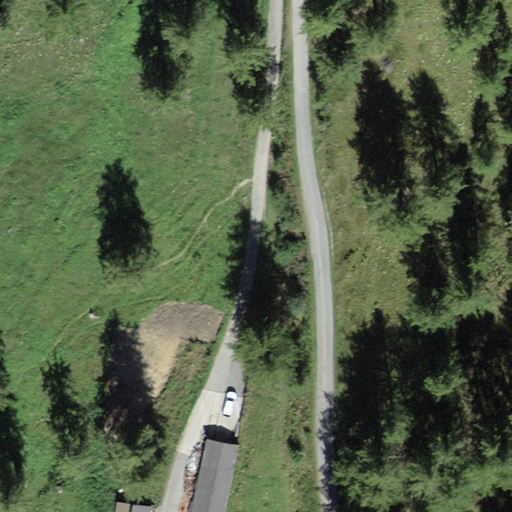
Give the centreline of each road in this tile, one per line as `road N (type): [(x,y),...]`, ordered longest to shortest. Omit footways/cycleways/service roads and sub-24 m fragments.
road 1 (unclassified): [(171,511),(198,418),(236,333),(275,0)]
road 2 (unclassified): [(333,511),(296,0)]
